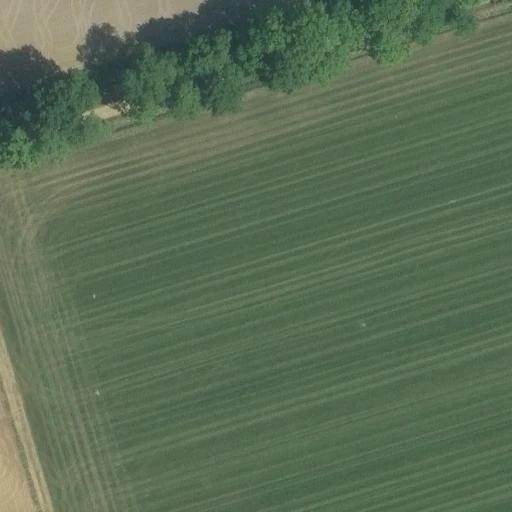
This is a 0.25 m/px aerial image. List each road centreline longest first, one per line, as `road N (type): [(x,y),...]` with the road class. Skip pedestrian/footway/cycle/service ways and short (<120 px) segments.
road 1 (track): [(511,1),(0,162)]
road 2 (track): [(0,331),(52,511)]
